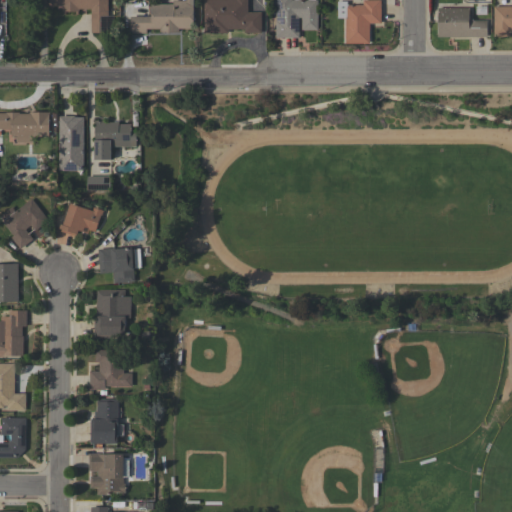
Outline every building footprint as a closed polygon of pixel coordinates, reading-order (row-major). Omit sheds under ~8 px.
[(107,0),(108,15),(113,15),(113,32),(91,32),(90,8),(78,8),(78,11),(78,14),(75,14),(75,11),(65,11),(65,14),(62,14),(62,11),(62,9),(57,9),(57,5),(49,5),(48,0),(107,0)] [(193,0),(193,28),(179,28),(180,32),(173,32),(169,33),(163,31),(159,31),(159,29),(146,29),(146,33),(130,33),(130,16),(151,16),(151,3),(172,3),(172,0),(193,0)] [(261,32),(244,33),(244,29),(227,29),(228,32),(204,33),(203,0),(247,0),(247,12),(261,12),(261,32)] [(275,0),(317,0),(317,30),(301,30),(301,17),(299,17),(299,37),(275,37),(275,0)] [(380,0),(381,23),(369,23),(369,43),(345,43),(345,17),(337,18),(336,1),(346,1),(347,4),(363,4),(362,0),(380,0)] [(511,6),(511,29),(511,36),(493,36),(493,6),(511,6)] [(469,8),(469,20),(487,20),(487,37),(437,37),(437,8),(469,8)] [(34,136),(34,142),(16,142),(16,136),(10,136),(10,129),(0,129),(0,113),(5,113),(5,112),(19,112),(19,113),(28,113),(28,112),(48,112),(48,136),(34,136)] [(83,170),(58,170),(58,116),(74,116),(74,117),(83,117),(83,170)] [(94,120),(97,120),(97,121),(101,121),(101,120),(103,120),(104,122),(113,122),(113,121),(118,121),(118,124),(130,124),(130,131),(135,131),(135,146),(109,146),(109,160),(92,160),(92,138),(95,138),(94,120)] [(110,175),(110,189),(86,189),(86,175),(110,175)] [(48,220),(35,231),(30,225),(25,229),(32,239),(20,249),(11,237),(13,235),(0,219),(0,215),(11,206),(14,211),(30,198),(48,220)] [(91,210),(92,207),(103,210),(101,216),(100,216),(95,232),(89,230),(88,233),(78,230),(76,236),(59,231),(60,228),(59,228),(60,224),(62,225),(69,203),(91,210)] [(97,249),(113,247),(114,248),(132,247),(132,249),(139,248),(141,267),(134,268),(135,281),(114,283),(113,272),(99,273),(97,249)] [(0,263),(17,263),(18,301),(0,301),(0,263)] [(131,318),(127,318),(127,327),(126,327),(126,336),(112,336),(112,337),(94,337),(94,319),(96,319),(96,290),(124,290),(124,296),(131,296),(131,318)] [(26,326),(21,326),(21,336),(23,336),(23,352),(21,356),(3,356),(3,357),(0,357),(0,316),(8,316),(8,310),(26,310),(26,326)] [(105,386),(105,389),(89,389),(89,371),(99,371),(99,362),(95,362),(95,349),(124,350),(124,372),(132,373),(132,386),(105,386)] [(14,393),(26,393),(26,409),(7,409),(7,405),(4,405),(4,408),(0,408),(0,363),(14,363),(14,393)] [(90,443),(90,419),(92,419),(92,418),(94,418),(94,411),(97,411),(97,399),(118,399),(118,424),(123,424),(123,435),(118,435),(118,443),(90,443)] [(0,456),(0,442),(8,442),(10,440),(11,435),(3,434),(3,442),(0,441),(0,434),(1,417),(26,417),(25,449),(17,457),(0,456)] [(96,494),(96,487),(90,487),(90,476),(96,476),(96,471),(88,470),(88,453),(99,453),(123,453),(123,462),(125,462),(125,477),(123,477),(123,483),(125,483),(125,493),(123,493),(123,494),(96,494)] [(137,509),(137,508),(132,508),(132,502),(136,501),(136,502),(152,502),(152,509),(137,509)]
